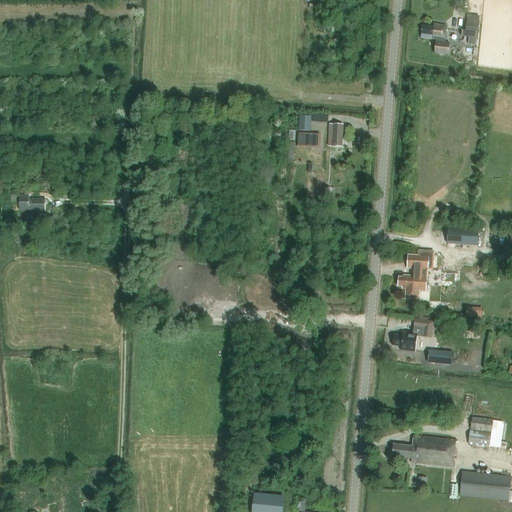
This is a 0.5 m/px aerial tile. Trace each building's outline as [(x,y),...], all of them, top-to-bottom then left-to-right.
[(465,31),(462,30),(461,37),(477,38),(479,21),(467,20),(465,31)] [(420,38),(436,39),(434,54),(448,55),(449,44),(444,44),(446,26),(433,25),(433,27),(422,26),(420,38)] [(311,132),(312,117),(299,116),(298,131),(311,132)] [(331,146),(342,147),(343,126),(329,126),(329,135),(332,135),(331,146)] [(300,132),(300,145),(321,146),(322,133),(300,132)] [(20,195),(20,211),(45,211),(46,199),(33,199),(30,199),(30,196),(20,195)] [(448,229),(447,244),(478,246),(479,231),(448,229)] [(402,289),(407,289),(406,299),(418,300),(419,290),(426,290),(427,278),(422,278),(422,270),(427,270),(428,257),(408,256),(407,269),(412,269),(412,277),(403,276),(403,278),(399,278),(398,287),(403,287),(402,289)] [(461,286),(462,269),(436,268),(436,286),(461,286)] [(224,316),(224,307),(211,306),(211,315),(224,316)] [(486,317),(487,307),(469,306),(469,316),(486,317)] [(419,316),(417,327),(426,329),(425,335),(435,337),(438,320),(419,316)] [(414,351),(416,336),(405,334),(405,337),(395,335),(393,345),(401,347),(401,349),(414,351)] [(429,350),(428,362),(452,364),(453,352),(429,350)] [(470,431),(491,434),(493,420),(472,417),(470,431)] [(491,434),(470,431),(468,444),(489,447),(491,434)] [(453,466),(456,441),(414,436),(412,447),(394,445),(392,457),(412,459),(411,462),(451,466),(453,466)] [(460,496),(508,501),(511,477),(463,472),(460,496)] [(296,511),(301,511),(304,511),(306,498),(298,497),(296,511)]
